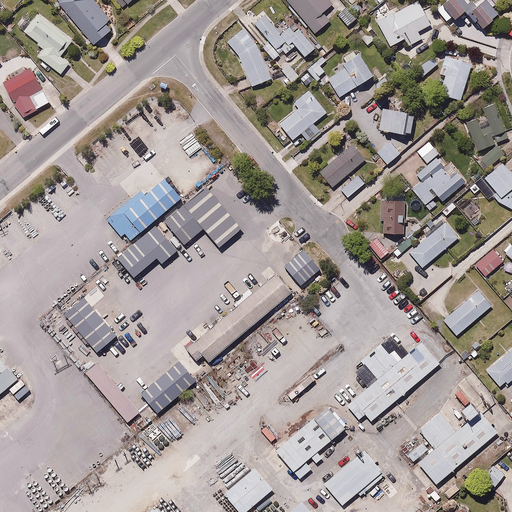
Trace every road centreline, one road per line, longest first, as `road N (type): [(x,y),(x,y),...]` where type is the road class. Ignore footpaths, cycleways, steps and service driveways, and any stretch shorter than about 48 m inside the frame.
road 1 (residential): [(167,45),(318,225)]
road 2 (residential): [(167,45),(0,182)]
